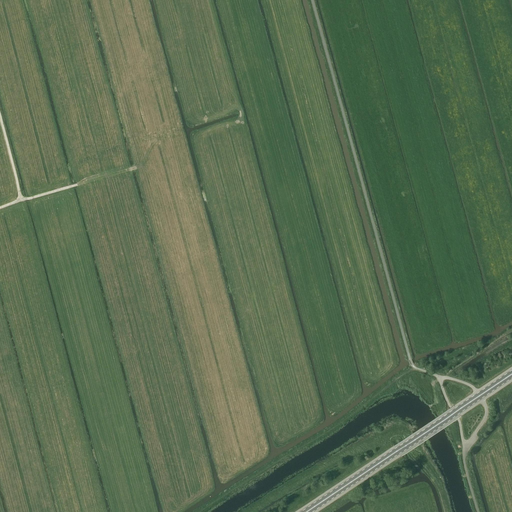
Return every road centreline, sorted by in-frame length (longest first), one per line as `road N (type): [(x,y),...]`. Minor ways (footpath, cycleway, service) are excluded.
road 1 (primary): [(307,511),(511,374)]
road 2 (track): [(251,511),(396,431)]
